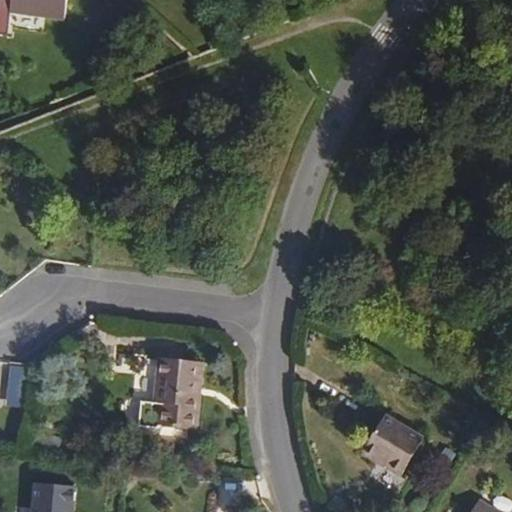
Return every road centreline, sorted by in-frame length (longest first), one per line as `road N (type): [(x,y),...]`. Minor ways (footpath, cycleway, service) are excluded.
road 1 (residential): [(416,0),(341,99),(300,182),(261,310)]
road 2 (residential): [(261,310),(74,284),(8,321)]
road 3 (residential): [(261,310),(291,511)]
